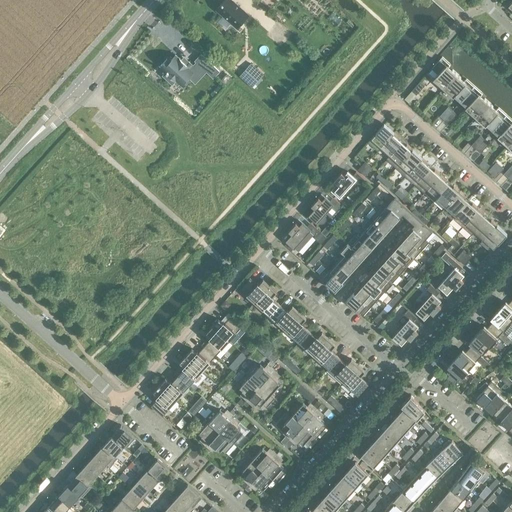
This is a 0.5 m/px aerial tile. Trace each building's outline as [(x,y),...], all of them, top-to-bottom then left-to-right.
[(232,0),(224,0),(216,9),(237,27),(248,14),(232,0)] [(336,26),(342,19),(332,11),(326,17),(336,26)] [(195,74),(202,67),(213,77),(219,71),(201,54),(195,60),(196,62),(193,65),(189,61),(186,64),(176,55),(171,60),(168,57),(160,65),(167,71),(163,75),(172,84),(176,80),(182,85),(190,77),(188,76),(193,72),(195,74)] [(439,59),(432,68),(438,73),(433,79),(434,79),(435,78),(438,81),(437,82),(443,88),(456,73),(452,69),(452,70),(439,59)] [(252,86),(263,74),(251,63),(240,75),(252,86)] [(232,77),(227,72),(221,79),(226,84),(232,77)] [(461,77),(456,73),(443,88),(449,94),(450,92),(460,101),(472,88),(460,77),(461,77)] [(424,85),(420,81),(412,90),(416,94),(424,85)] [(484,99),(472,88),(460,101),(464,97),(470,102),(465,108),(466,108),(467,107),(470,110),(469,111),(475,117),(489,102),(484,98),(484,99)] [(493,105),(489,102),(475,117),(481,122),(482,121),(492,130),(504,117),(492,106),(493,105)] [(444,119),(452,110),(448,106),(440,115),(444,119)] [(457,114),(452,110),(444,119),(448,123),(457,114)] [(507,146),(511,140),(511,124),(504,117),(492,130),(502,138),(501,140),(507,146)] [(387,127),(383,124),(368,141),(377,150),(394,132),(388,126),(387,127)] [(394,132),(377,150),(378,150),(381,147),(390,155),(386,158),(387,158),(402,141),(399,138),(400,137),(394,132)] [(476,148),(485,139),(480,135),(472,144),(476,148)] [(489,143),(485,139),(476,148),(481,152),(489,143)] [(402,141),(387,158),(396,167),(413,149),(407,143),(406,144),(402,141)] [(495,155),(499,151),(494,146),(490,151),(495,155)] [(413,149),(396,167),(406,175),(422,157),(421,158),(417,155),(418,154),(413,149)] [(422,157),(406,175),(415,184),(430,166),(427,163),(428,162),(422,157)] [(484,169),(489,164),(482,157),(477,163),(484,169)] [(495,176),(503,166),(495,159),(487,168),(495,176)] [(365,161),(362,165),(369,172),(372,168),(365,161)] [(369,172),(362,165),(358,168),(366,175),(369,172)] [(434,170),(430,166),(415,184),(424,192),(441,174),(435,168),(434,170)] [(352,175),(348,171),(345,174),(341,171),(334,179),(337,182),(331,189),(340,196),(355,179),(360,184),(365,179),(356,171),(352,175)] [(386,178),(379,172),(376,176),(383,182),(386,178)] [(441,174),(424,192),(434,201),(449,183),(446,180),(447,179),(441,174)] [(393,184),(386,178),(383,182),(390,188),(393,184)] [(453,186),(449,183),(434,201),(437,197),(446,205),(459,191),(454,185),(453,186)] [(381,189),(377,186),(372,191),(376,194),(381,189)] [(405,195),(398,189),(395,192),(402,198),(405,195)] [(371,200),(376,194),(372,191),(367,197),(371,200)] [(459,191),(446,205),(455,213),(452,217),(468,200),(464,197),(465,196),(459,191)] [(412,201),(405,195),(402,198),(408,205),(412,201)] [(330,200),(325,196),(322,199),(318,196),(311,205),(315,208),(308,214),(317,222),(318,222),(321,223),(322,223),(324,222),(325,222),(325,221),(326,219),(326,217),(326,216),(325,214),(325,213),(327,210),(332,215),(342,205),(333,197),(330,200)] [(384,201),(384,202),(400,217),(401,216),(400,215),(402,213),(409,219),(414,213),(412,212),(395,196),(387,204),(384,201)] [(471,203),(468,200),(452,217),(462,226),(478,207),(472,202),(471,203)] [(366,205),(363,202),(358,207),(361,211),(366,205)] [(400,217),(384,202),(376,210),(392,224),(395,221),(396,222),(400,217)] [(356,216),(361,211),(358,207),(353,213),(356,216)] [(478,207),(462,226),(471,234),(487,217),(483,214),(484,213),(478,207)] [(422,214),(415,208),(412,212),(414,213),(418,218),(422,214)] [(392,224),(376,210),(369,218),(386,233),(391,228),(389,227),(392,224)] [(425,224),(418,218),(414,213),(409,219),(415,225),(413,227),(412,226),(412,227),(425,239),(433,230),(425,224)] [(428,220),(422,214),(418,218),(425,224),(428,220)] [(490,220),(487,217),(471,234),(472,234),(475,231),(483,239),(480,242),(481,243),(497,224),(491,219),(490,220)] [(352,221),(348,218),(343,223),(347,227),(352,221)] [(386,233),(369,218),(362,226),(365,229),(378,240),(380,237),(381,238),(386,233)] [(440,226),(433,220),(430,224),(437,230),(440,226)] [(307,226),(302,221),(299,225),(296,222),(288,230),(292,233),(286,240),(288,241),(285,245),(291,250),(294,247),(298,251),(313,234),(315,235),(315,238),(321,243),(327,237),(310,222),(307,226)] [(342,232),(347,227),(343,223),(338,229),(342,232)] [(497,224),(481,243),(490,251),(506,234),(502,231),(503,229),(497,224)] [(425,239),(412,227),(407,232),(408,233),(405,236),(421,250),(429,242),(425,239)] [(365,229),(358,237),(371,249),(376,244),(375,243),(378,240),(365,229)] [(452,237),(445,231),(442,234),(449,240),(452,237)] [(337,238),(333,234),(329,240),(332,243),(337,238)] [(421,250),(405,236),(403,239),(402,238),(397,243),(414,258),(421,250)] [(348,242),(347,242),(363,256),(366,253),(367,254),(371,249),(358,237),(351,245),(348,242)] [(459,243),(452,237),(449,240),(455,247),(459,243)] [(327,248),(332,243),(329,240),(324,245),(327,248)] [(363,256),(347,242),(340,250),(357,265),(362,260),(360,259),(363,256)] [(414,258),(397,243),(393,248),(394,249),(391,252),(407,266),(414,258)] [(440,252),(445,247),(441,243),(437,249),(440,252)] [(435,258),(440,252),(437,249),(432,254),(435,258)] [(463,249),(460,253),(467,260),(471,256),(463,249)] [(323,254),(319,250),(314,256),(318,259),(323,254)] [(357,265),(340,250),(333,258),(349,272),(351,269),(352,270),(357,265)] [(459,270),(462,266),(445,251),(441,256),(454,268),(439,285),(447,292),(453,286),(456,289),(464,281),(460,277),(463,274),(459,270)] [(407,266),(391,252),(388,255),(387,254),(383,259),(400,274),(407,266)] [(467,260),(460,253),(456,257),(464,264),(467,260)] [(313,265),(318,259),(314,256),(309,261),(313,265)] [(349,272),(333,258),(326,266),(343,281),(347,276),(346,275),(349,272)] [(400,274),(383,259),(378,264),(379,265),(377,268),(392,282),(400,274)] [(426,268),(431,263),(427,260),(422,265),(426,268)] [(421,274),(426,268),(422,265),(417,270),(421,274)] [(343,281),(326,266),(318,275),(334,289),(337,285),(338,286),(343,281)] [(392,282),(377,268),(374,271),(373,270),(368,275),(385,290),(392,282)] [(385,290),(368,275),(364,280),(365,281),(362,284),(378,298),(385,290)] [(411,285),(416,279),(412,276),(407,281),(411,285)] [(250,277),(239,289),(254,302),(270,285),(263,279),(258,284),(250,277)] [(406,290),(411,285),(407,281),(403,287),(406,290)] [(378,298),(362,284),(359,287),(358,286),(354,291),(371,306),(378,298)] [(434,314),(441,306),(438,303),(440,300),(436,295),(439,292),(430,284),(426,289),(431,294),(423,303),(421,302),(418,301),(417,302),(415,302),(415,303),(414,305),(414,306),(414,307),(415,310),(416,311),(424,318),(430,311),(434,314)] [(270,285),(254,302),(269,315),(280,304),(272,297),(277,291),(270,285)] [(371,306),(354,291),(349,296),(350,297),(347,301),(363,315),(371,306)] [(397,301),(402,295),(398,292),(393,298),(397,301)] [(392,306),(397,301),(393,298),(388,303),(392,306)] [(511,320),(511,300),(508,303),(506,302),(503,305),(502,305),(498,309),(511,321),(511,320)] [(287,311),(280,304),(269,315),(284,328),(299,311),(293,305),(287,311)] [(382,317),(387,311),(384,308),(379,314),(382,317)] [(411,340),(418,331),(415,328),(418,325),(413,321),(416,317),(407,309),(403,314),(408,319),(393,336),(401,343),(407,337),(411,340)] [(507,335),(511,329),(511,321),(498,309),(494,314),(494,315),(491,319),(493,320),(490,324),(500,333),(498,336),(503,340),(507,335)] [(299,311),(284,328),(299,342),(309,330),(301,323),(306,317),(299,311)] [(377,322),(382,317),(379,314),(374,319),(377,322)] [(243,325),(231,315),(224,323),(218,318),(212,325),(229,340),(243,325)] [(498,336),(500,333),(490,324),(487,328),(485,326),(481,330),(481,329),(476,333),(490,345),(498,336)] [(229,340),(212,325),(206,332),(212,337),(205,345),(216,355),(229,340)] [(317,337),(309,330),(299,342),(314,355),(329,338),(322,332),(317,337)] [(481,355),(490,345),(476,333),(472,338),(473,339),(470,343),(472,344),(468,348),(479,358),(477,360),(481,364),(486,359),(481,355)] [(507,344),(511,339),(507,335),(503,340),(507,344)] [(329,338),(314,355),(328,368),(339,357),(331,350),(336,344),(329,338)] [(216,355),(205,345),(198,353),(192,348),(186,355),(203,370),(216,355)] [(477,360),(479,358),(468,348),(465,352),(463,350),(460,354),(459,353),(455,358),(468,370),(477,360)] [(203,370),(186,355),(180,362),(185,367),(178,374),(189,385),(195,390),(208,375),(203,370)] [(346,364),(339,357),(328,368),(343,381),(358,364),(351,358),(346,364)] [(468,370),(455,358),(450,362),(451,363),(448,367),(450,368),(446,373),(449,375),(446,379),(455,385),(468,370)] [(486,368),(490,364),(486,359),(481,364),(486,368)] [(267,370),(260,363),(259,365),(255,362),(246,372),(260,385),(274,369),(270,366),(267,370)] [(358,364),(343,381),(358,395),(368,383),(360,376),(365,370),(358,364)] [(278,372),(274,369),(260,385),(275,398),(275,397),(271,394),(281,382),(274,376),(278,372)] [(260,385),(246,372),(238,381),(241,384),(239,387),(246,393),(243,397),(247,400),(260,385)] [(189,385),(178,374),(171,382),(165,377),(159,384),(176,399),(189,385)] [(505,382),(509,378),(504,374),(501,378),(505,382)] [(486,381),(478,388),(481,392),(476,397),(482,402),(482,401),(486,404),(500,388),(492,380),(488,384),(486,381)] [(176,399),(159,384),(153,391),(159,396),(151,404),(163,414),(176,399)] [(260,385),(247,400),(250,403),(253,400),(260,406),(263,403),(267,407),(275,398),(260,385)] [(466,388),(461,393),(466,396),(470,392),(466,388)] [(500,388),(486,404),(489,407),(488,408),(493,412),(508,395),(500,388)] [(195,414),(206,398),(200,393),(189,409),(195,414)] [(425,410),(411,394),(401,405),(404,407),(417,419),(425,410)] [(508,395),(493,412),(498,416),(498,415),(502,418),(511,407),(511,404),(505,399),(508,395)] [(301,404),(297,401),(289,410),(303,423),(317,408),(313,404),(310,408),(303,402),(301,404)] [(202,404),(198,411),(206,415),(210,408),(202,404)] [(404,407),(397,415),(410,426),(417,419),(404,407)] [(511,407),(502,418),(505,421),(504,422),(509,426),(511,423),(511,407)] [(227,415),(220,409),(217,411),(214,408),(205,417),(209,421),(220,430),(233,415),(230,411),(227,415)] [(320,411),(317,408),(303,423),(317,436),(326,427),(322,423),(324,421),(317,414),(320,411)] [(177,421),(182,426),(193,414),(188,410),(177,421)] [(286,435),(289,438),(303,423),(289,410),(288,410),(292,414),(282,425),(289,432),(286,435)] [(233,415),(220,430),(234,443),(243,433),(239,429),(241,428),(234,421),(237,418),(233,415)] [(410,426),(397,415),(390,423),(403,434),(410,426)] [(434,428),(425,420),(422,423),(431,431),(434,428)] [(202,442),(206,445),(220,430),(209,421),(199,432),(206,438),(202,442)] [(303,423),(289,438),(293,442),(296,438),(303,444),(313,433),(317,436),(303,423)] [(403,434),(390,423),(383,431),(396,442),(403,434)] [(135,437),(121,425),(112,435),(126,447),(135,437)] [(220,430),(206,445),(209,449),(213,445),(220,451),(222,449),(226,452),(234,443),(220,430)] [(396,442),(383,431),(376,439),(388,450),(396,442)] [(126,447),(112,435),(103,444),(115,455),(123,445),(126,448),(126,447)] [(388,450),(376,439),(368,447),(381,458),(388,450)] [(463,452),(452,440),(451,440),(448,440),(444,444),(444,447),(443,448),(454,460),(463,452)] [(136,456),(145,446),(142,443),(133,453),(136,456)] [(115,455),(103,444),(94,454),(106,465),(115,455)] [(454,460),(443,448),(441,445),(432,453),(435,456),(446,467),(454,460)] [(263,447),(252,459),(248,455),(263,468),(276,453),(273,450),(270,453),(263,447)] [(381,458),(368,447),(361,455),(374,467),(381,458)] [(276,453),(263,468),(277,481),(285,472),(281,469),(284,466),(277,460),(280,456),(276,453)] [(106,465),(94,454),(86,464),(97,475),(106,465)] [(169,468),(155,455),(146,465),(160,478),(169,468)] [(263,468),(248,455),(240,465),(244,468),(242,471),(249,477),(245,481),(249,484),(263,468)] [(435,456),(427,464),(438,475),(446,467),(435,456)] [(482,482),(489,472),(472,460),(465,469),(478,479),(482,482)] [(355,462),(348,470),(361,481),(368,473),(355,462)] [(97,475),(86,464),(77,474),(91,487),(89,484),(97,475)] [(427,464),(419,472),(430,483),(438,475),(427,464)] [(160,478),(146,465),(137,475),(152,488),(160,478)] [(263,468),(249,484),(252,487),(256,483),(263,490),(273,478),(277,481),(263,468)] [(478,479),(465,469),(458,478),(471,488),(478,479)] [(361,481),(348,470),(341,478),(354,489),(361,481)] [(419,472),(411,480),(423,491),(430,483),(419,472)] [(91,487),(77,474),(68,484),(82,497),(91,487)] [(152,488),(137,475),(128,485),(143,497),(152,488)] [(354,489),(341,478),(334,486),(347,497),(354,489)] [(471,488),(458,478),(451,487),(464,497),(471,488)] [(492,490),(499,481),(496,478),(488,487),(492,490)] [(411,480),(403,489),(415,500),(423,491),(411,480)] [(82,497),(68,484),(59,494),(71,504),(79,495),(82,497)] [(202,497),(188,484),(179,494),(193,507),(202,497)] [(131,487),(122,497),(134,507),(143,497),(128,485),(131,487)] [(347,497),(334,486),(326,494),(339,505),(347,497)] [(464,497),(451,487),(444,496),(457,506),(464,497)] [(394,499),(393,500),(406,510),(415,500),(403,489),(394,499)] [(71,504),(59,494),(50,503),(60,511),(68,511),(66,510),(71,504)] [(178,511),(190,511),(194,508),(193,507),(179,494),(170,504),(178,511)] [(333,511),(339,505),(326,494),(319,502),(330,511),(333,511)] [(451,511),(457,506),(444,496),(437,504),(446,511),(451,511)] [(111,504),(119,511),(129,511),(134,507),(122,497),(114,506),(111,504)] [(100,498),(94,505),(98,509),(104,502),(100,498)] [(393,500),(386,508),(390,511),(404,511),(406,510),(393,500)] [(87,510),(92,505),(87,502),(83,506),(87,510)] [(330,511),(319,502),(312,510),(314,511),(330,511)] [(511,511),(511,503),(510,502),(503,510),(505,511),(511,511)] [(60,511),(50,503),(42,511),(60,511)]
